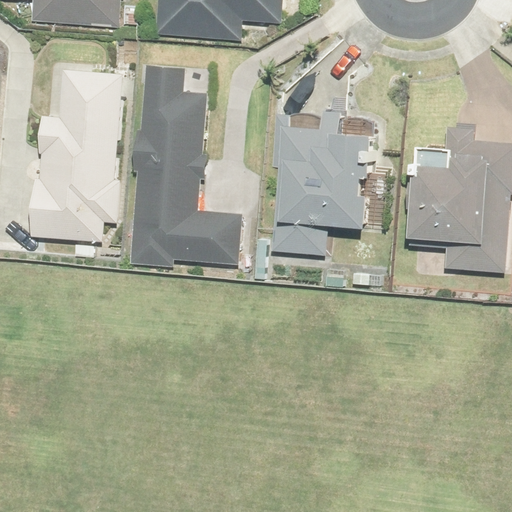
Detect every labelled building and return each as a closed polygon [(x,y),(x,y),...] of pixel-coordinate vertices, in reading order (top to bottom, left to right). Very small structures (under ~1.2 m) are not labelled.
[(88,11),(89,0),(0,0),(0,20),(4,21),(3,41),(89,45),(88,11)] [(251,0),(135,0),(132,53),(194,57),(195,43),(249,47),(251,0)] [(217,235),(171,233),(177,109),(156,108),(158,84),(120,81),(118,106),(105,106),(96,289),(169,293),(169,284),(213,287),(217,235)] [(16,133),(12,198),(6,198),(3,258),(90,263),(93,203),(89,203),(92,150),(94,150),(97,92),(35,88),(32,134),(16,133)] [(293,273),(294,241),(347,243),(352,137),(264,133),(264,136),(255,135),(251,272),(293,273)] [(422,261),(421,287),(485,292),(495,153),(430,149),(422,168),(394,171),(388,259),(422,261)]
